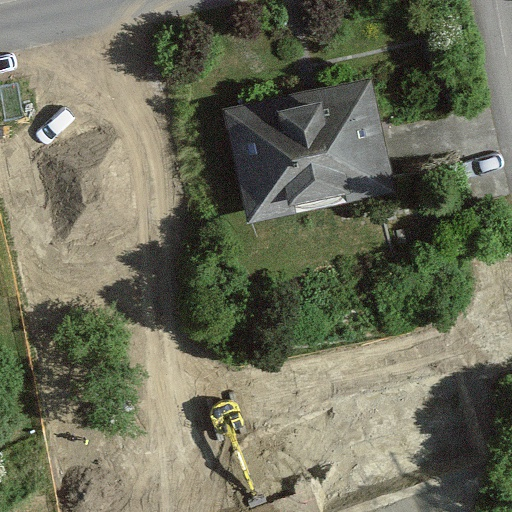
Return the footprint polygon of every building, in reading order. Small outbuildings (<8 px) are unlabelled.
[(400,191),(376,80),(231,110),(255,222),(400,191)] [(484,464),(456,371),(380,395),(412,489),(484,464)] [(326,461),(292,372),(227,394),(260,487),(326,461)] [(227,394),(150,421),(184,511),(196,511),(260,487),(227,394)] [(326,461),(342,511),(349,511),(412,489),(380,395),(311,417),(326,461)] [(184,511),(150,421),(78,449),(101,511),(184,511)]
